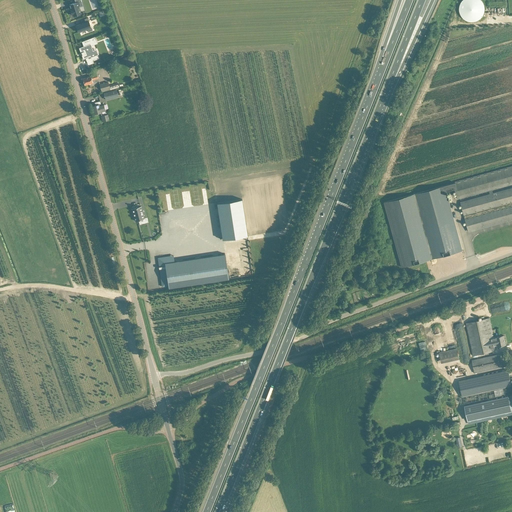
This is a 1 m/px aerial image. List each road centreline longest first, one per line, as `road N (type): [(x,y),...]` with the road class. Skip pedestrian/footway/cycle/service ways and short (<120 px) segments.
road 1 (motorway): [(385,58),(206,511)]
road 2 (motorway): [(219,511),(391,76)]
road 3 (unclassified): [(154,377),(50,0)]
road 4 (unclassified): [(154,377),(306,337),(511,253)]
road 5 (unclassified): [(174,511),(183,484),(154,377)]
road 6 (track): [(134,298),(42,285),(0,289)]
